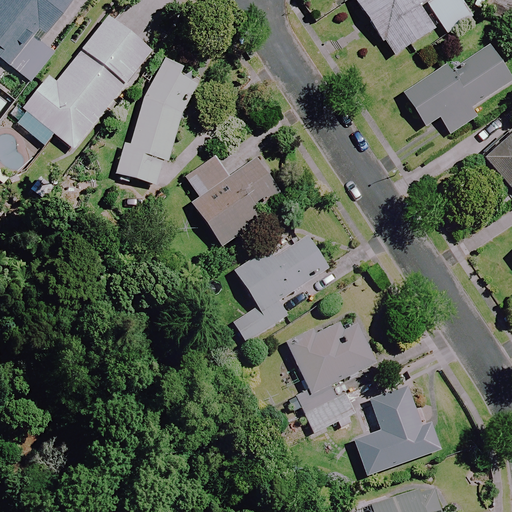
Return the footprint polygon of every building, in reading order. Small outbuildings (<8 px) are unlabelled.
[(0,0),(0,62),(19,77),(16,81),(23,87),(50,53),(36,42),(68,0),(0,0)] [(433,32),(410,0),(349,0),(391,60),(433,32)] [(470,20),(456,0),(434,0),(424,7),(444,37),(470,20)] [(150,54),(107,20),(52,88),(47,84),(13,126),(42,149),(51,138),(71,154),(150,54)] [(511,104),(511,90),(488,50),(448,75),(445,70),(401,97),(422,132),(438,122),(447,138),(473,122),(476,126),(511,104)] [(201,79),(162,62),(113,175),(152,192),(201,79)] [(511,133),(479,160),(510,199),(511,197),(511,133)] [(284,207),(252,161),(224,180),(211,161),(182,180),(197,202),(189,207),(219,251),(265,219),(284,207)] [(324,274),(303,240),(273,259),(269,252),(232,275),(254,311),(230,326),(243,346),(284,320),(275,305),(324,274)] [(302,418),(334,402),(328,389),(345,381),(346,383),(357,378),(356,376),(372,368),(354,328),(341,335),(337,326),(313,337),(311,334),(284,346),(306,394),(293,400),(302,418)] [(404,391),(370,403),(353,408),(362,434),(368,432),(370,438),(351,444),(363,479),(436,454),(428,430),(418,433),(404,391)] [(420,511),(416,495),(369,509),(369,511),(420,511)]
